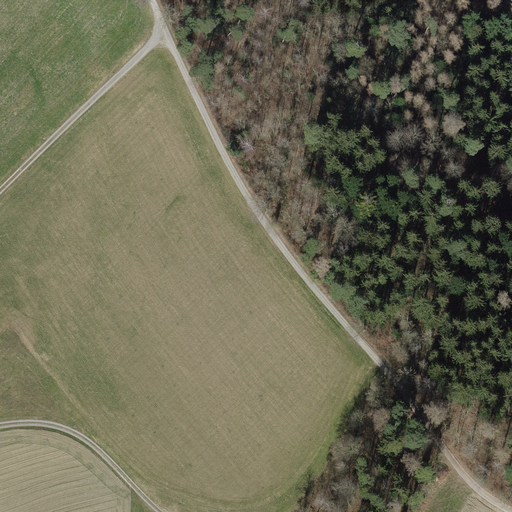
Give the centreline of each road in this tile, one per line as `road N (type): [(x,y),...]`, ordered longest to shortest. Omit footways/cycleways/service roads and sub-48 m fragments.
road 1 (track): [(511,511),(450,459),(268,225),(165,30)]
road 2 (track): [(165,30),(0,192)]
road 3 (track): [(0,425),(43,422),(79,433),(162,511)]
